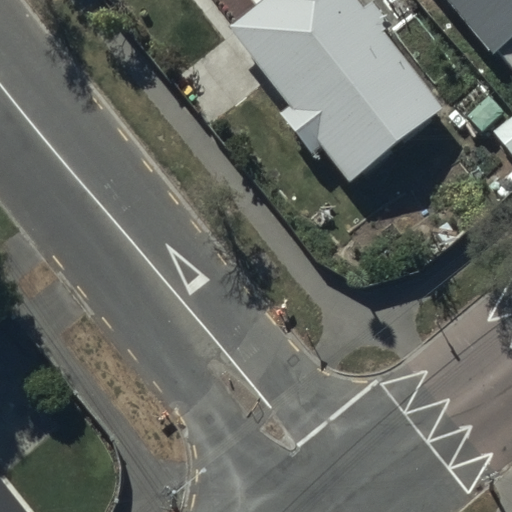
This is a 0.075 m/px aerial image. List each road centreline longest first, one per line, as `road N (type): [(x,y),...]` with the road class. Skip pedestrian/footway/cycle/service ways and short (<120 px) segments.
road 1 (residential): [(0,84),(337,503)]
road 2 (tertiary): [(337,503),(511,370)]
